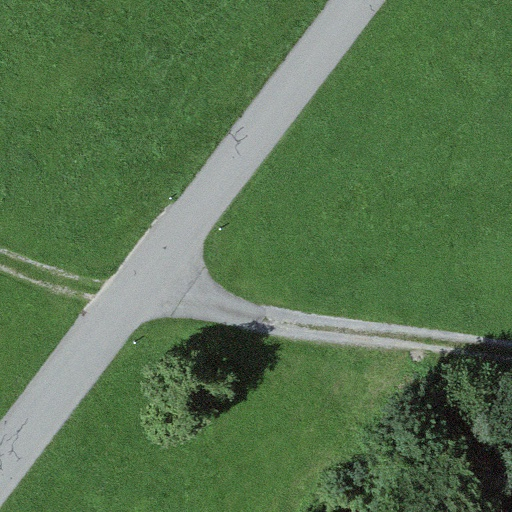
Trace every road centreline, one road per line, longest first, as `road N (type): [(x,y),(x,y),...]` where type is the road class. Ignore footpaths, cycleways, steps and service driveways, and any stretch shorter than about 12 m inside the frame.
road 1 (unclassified): [(137,297),(511,359)]
road 2 (tertiary): [(365,0),(137,297)]
road 3 (tertiary): [(137,297),(0,468)]
road 4 (track): [(137,297),(69,289),(0,257)]
